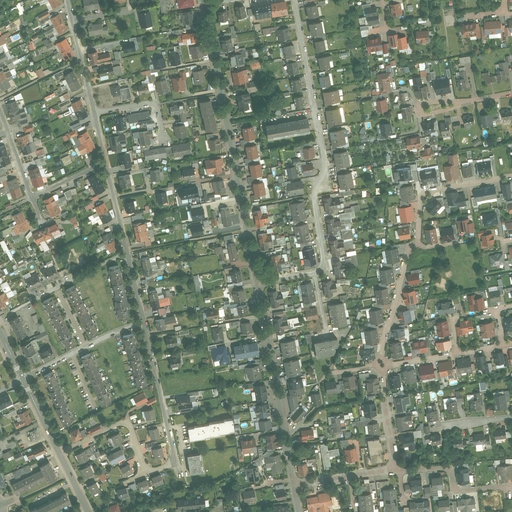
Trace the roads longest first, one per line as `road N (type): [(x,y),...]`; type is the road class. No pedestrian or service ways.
road 1 (residential): [(143,323),(175,464),(144,472),(123,422),(59,453)]
road 2 (residential): [(256,283),(204,4)]
road 3 (residential): [(315,272),(323,262),(313,194),(323,163),(293,0)]
road 4 (residential): [(294,484),(256,283)]
road 5 (residential): [(511,176),(422,195),(414,244)]
road 6 (residential): [(395,470),(449,468),(452,491),(511,485)]
road 7 (residential): [(126,251),(6,314)]
road 8 (residential): [(143,323),(22,377)]
road 9 (residential): [(414,244),(380,364)]
